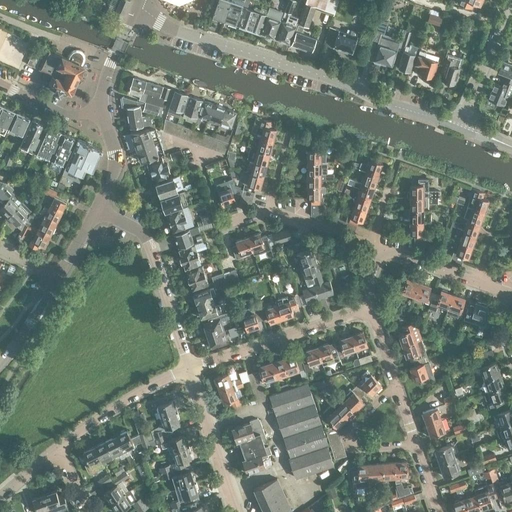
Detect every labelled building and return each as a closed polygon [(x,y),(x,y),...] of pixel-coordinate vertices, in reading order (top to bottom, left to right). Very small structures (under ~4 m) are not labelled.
[(117,0),(116,4),(119,5),(114,15),(114,16),(112,21),(114,22),(115,20),(120,22),(121,19),(122,19),(125,12),(127,7),(130,0),(129,0),(117,0)] [(224,20),(230,0),(217,0),(215,8),(212,16),(224,20)] [(235,24),(242,6),(244,0),(235,0),(235,1),(233,0),(230,0),(224,20),(235,24)] [(290,43),(296,25),(299,18),(290,15),(295,0),(294,0),(288,0),(283,16),(287,18),(285,22),(282,21),(276,38),(290,43)] [(325,8),(327,0),(332,0),(338,2),(338,0),(305,0),(305,1),(325,8)] [(475,3),(480,5),(482,0),(457,0),(457,2),(472,8),(475,3)] [(308,28),(316,6),(306,2),(298,24),(304,26),(308,28)] [(106,13),(111,16),(116,7),(110,4),(106,13)] [(260,33),(266,15),(268,9),(261,7),(260,9),(255,7),(254,10),(242,6),(235,24),(239,25),(260,33)] [(442,16),(430,13),(428,21),(439,24),(442,16)] [(281,20),(266,15),(260,33),(274,38),(281,20)] [(312,51),(317,37),(302,32),(304,26),(298,24),(291,44),(312,51)] [(357,35),(358,32),(347,29),(346,32),(329,26),(324,43),(333,46),(352,53),(358,36),(357,35)] [(391,65),(396,49),(399,50),(406,30),(403,29),(399,39),(383,34),(385,28),(377,26),(373,40),(379,42),(373,61),(382,63),(382,62),(391,65)] [(409,44),(409,46),(407,46),(411,33),(406,31),(400,49),(403,50),(398,67),(410,71),(418,47),(409,44)] [(52,83),(50,89),(61,94),(61,92),(64,93),(68,92),(68,91),(71,92),(74,85),(83,66),(81,64),(67,58),(63,56),(48,49),(39,69),(53,75),(49,82),(52,83)] [(67,58),(81,64),(83,61),(84,62),(85,57),(84,53),(80,50),(76,49),(72,50),(69,54),(67,58)] [(439,56),(426,52),(419,50),(418,54),(415,63),(421,65),(419,73),(423,74),(423,76),(432,79),(439,56)] [(454,84),(460,67),(448,64),(450,58),(452,59),(453,53),(447,51),(441,69),(445,70),(442,80),(448,82),(448,84),(452,85),(453,84),(454,84)] [(27,64),(36,68),(41,58),(32,53),(27,64)] [(502,79),(511,82),(511,63),(503,60),(498,71),(504,74),(502,79)] [(143,91),(146,81),(134,77),(129,92),(141,95),(139,99),(144,101),(147,93),(143,91)] [(511,82),(502,79),(500,84),(496,83),(493,91),(492,90),(489,99),(504,105),(510,89),(511,89),(511,82)] [(171,88),(160,85),(146,81),(143,91),(147,93),(144,101),(165,107),(171,88)] [(182,109),(187,94),(175,90),(167,110),(180,115),(182,109)] [(182,109),(184,110),(182,116),(185,117),(185,119),(192,121),(192,119),(195,120),(195,119),(197,115),(202,99),(187,94),(182,109)] [(122,96),(124,108),(126,107),(128,116),(129,127),(152,124),(150,115),(142,116),(140,108),(144,108),(143,110),(161,115),(162,107),(145,102),(122,96)] [(202,99),(197,115),(195,119),(200,120),(201,116),(208,118),(213,103),(202,99)] [(213,103),(208,118),(219,122),(224,107),(224,106),(217,104),(213,103)] [(2,104),(0,107),(0,131),(4,133),(15,110),(2,104)] [(224,107),(219,122),(231,127),(236,111),(224,107)] [(23,134),(30,117),(17,111),(7,131),(18,136),(19,132),(23,134)] [(32,118),(20,145),(33,151),(45,123),(32,118)] [(276,129),(271,127),(272,121),(260,118),(255,136),(273,140),(276,129)] [(168,132),(172,121),(165,119),(163,131),(168,132)] [(174,135),(178,124),(172,121),(168,132),(174,135)] [(47,124),(34,152),(49,158),(62,131),(47,124)] [(180,137),(184,126),(178,124),(174,135),(180,137)] [(185,139),(189,128),(184,126),(180,137),(185,139)] [(155,127),(131,131),(131,132),(124,134),(129,150),(137,148),(141,162),(164,154),(155,127)] [(191,141),(195,130),(189,128),(185,139),(191,141)] [(196,143),(200,132),(195,130),(191,141),(196,143)] [(242,132),(236,130),(234,135),(233,135),(231,141),(238,144),(242,132)] [(51,159),(63,165),(75,137),(63,132),(51,159)] [(202,145),(206,134),(200,132),(196,143),(202,145)] [(207,147),(212,136),(206,134),(202,145),(207,147)] [(213,149),(217,138),(212,136),(207,147),(213,149)] [(273,140),(255,136),(252,147),(270,152),(273,140)] [(86,166),(93,169),(101,150),(102,150),(102,149),(101,149),(79,139),(77,138),(77,139),(77,140),(66,166),(83,173),(86,166)] [(217,138),(213,149),(219,151),(221,145),(223,140),(217,138)] [(224,153),(228,142),(223,140),(221,145),(219,151),(224,153)] [(326,161),(326,144),(314,143),(314,149),(308,149),(308,161),(326,161)] [(270,152),(252,147),(249,159),(254,160),(267,164),(270,152)] [(181,149),(170,153),(173,159),(183,155),(181,149)] [(3,163),(11,166),(14,158),(6,155),(3,163)] [(162,158),(160,158),(149,162),(156,181),(157,182),(172,177),(170,170),(169,170),(167,164),(167,163),(166,159),(163,160),(162,158)] [(366,170),(379,174),(383,163),(370,159),(369,164),(361,161),(360,163),(355,161),(353,166),(359,168),(366,170)] [(267,164),(254,160),(251,172),(263,175),(267,164)] [(326,161),(308,161),(307,173),(327,173),(327,161),(326,161)] [(380,177),(381,175),(379,174),(366,170),(363,181),(375,186),(377,179),(378,180),(380,179),(380,177)] [(263,175),(251,172),(248,183),(245,182),(243,188),(243,189),(255,192),(256,186),(260,187),(263,175)] [(327,173),(307,173),(307,185),(320,185),(320,180),(328,181),(328,173),(327,173)] [(177,190),(176,188),(182,187),(178,175),(172,177),(157,182),(156,183),(161,195),(177,190)] [(224,204),(236,200),(234,195),(237,193),(236,189),(242,191),(243,189),(243,188),(235,186),(233,182),(230,183),(227,175),(221,177),(225,189),(219,191),(224,204)] [(410,197),(423,197),(429,197),(429,178),(418,178),(418,184),(410,184),(410,191),(409,191),(407,193),(407,197),(410,197)] [(341,179),(338,188),(343,190),(346,180),(341,179)] [(359,193),(371,197),(375,186),(363,181),(359,193)] [(1,191),(0,194),(0,207),(3,211),(2,213),(6,217),(20,202),(21,201),(12,192),(14,189),(11,187),(9,187),(7,185),(7,183),(6,183),(1,191)] [(320,185),(307,185),(307,198),(311,198),(311,203),(323,203),(323,197),(320,197),(320,196),(322,196),(322,192),(326,192),(326,187),(323,186),(320,186),(320,185)] [(54,198),(57,192),(47,187),(44,192),(54,198)] [(488,200),(483,198),(485,192),(473,188),(469,201),(467,206),(472,207),(484,212),(484,211),(487,212),(488,207),(486,206),(488,200)] [(255,192),(243,189),(242,191),(241,194),(253,198),(255,192)] [(166,210),(187,203),(183,191),(161,198),(166,210)] [(355,204),(367,208),(371,197),(359,193),(355,204)] [(253,198),(241,194),(240,200),(251,203),(253,198)] [(45,215),(57,221),(64,208),(63,208),(66,202),(55,197),(52,203),(51,203),(49,208),(44,206),(40,213),(45,215)] [(423,197),(410,197),(410,209),(423,209),(423,197)] [(28,215),(31,211),(27,206),(21,201),(20,202),(6,217),(10,221),(12,220),(16,224),(22,229),(26,222),(27,218),(29,216),(28,215)] [(333,222),(344,226),(355,230),(359,219),(363,220),(367,208),(355,204),(351,215),(348,214),(346,220),(335,217),(333,222)] [(173,232),(193,225),(187,206),(166,213),(173,232)] [(484,212),(472,207),(468,219),(480,223),(484,212)] [(311,215),(323,219),(323,209),(311,209),(311,215)] [(423,209),(410,209),(410,220),(423,220),(423,209)] [(212,212),(201,216),(203,224),(214,221),(212,212)] [(39,228),(51,234),(57,221),(45,215),(39,228)] [(480,223),(468,219),(464,230),(476,234),(480,223)] [(423,220),(410,220),(410,233),(414,233),(414,239),(426,239),(426,233),(423,233),(423,220)] [(51,234),(39,228),(26,222),(22,229),(19,233),(25,236),(28,230),(36,234),(33,240),(45,246),(51,234)] [(457,227),(451,225),(450,225),(449,230),(459,233),(460,228),(457,227)] [(197,226),(173,234),(178,247),(193,242),(191,234),(199,231),(197,226)] [(273,235),(276,244),(291,239),(288,230),(273,235)] [(476,234),(464,230),(460,241),(472,246),(476,234)] [(247,236),(252,250),(263,246),(264,249),(270,247),(266,235),(261,237),(259,233),(247,236)] [(252,250),(247,236),(236,240),(237,244),(232,246),(236,258),(242,256),(241,254),(252,250)] [(193,245),(179,249),(185,268),(201,263),(196,250),(206,247),(204,243),(203,243),(202,241),(193,245)] [(472,246),(460,241),(456,253),(453,252),(451,258),(463,262),(464,256),(468,257),(472,246)] [(301,265),(316,260),(312,247),(303,250),(300,242),(294,244),(297,252),(301,265)] [(449,263),(461,267),(463,262),(451,258),(449,263)] [(315,282),(314,278),(312,274),(320,271),(316,260),(301,265),(308,284),(315,282)] [(208,284),(206,278),(202,265),(186,271),(192,290),(208,284)] [(230,272),(233,283),(239,281),(235,270),(230,272)] [(313,300),(334,293),(330,280),(324,282),(320,271),(312,274),(314,278),(315,282),(316,285),(302,289),(307,303),(314,301),(313,300)] [(217,282),(224,279),(222,273),(215,275),(217,282)] [(414,296),(418,282),(407,278),(406,283),(400,281),(396,292),(402,294),(403,292),(414,296)] [(217,282),(213,283),(216,289),(226,286),(224,279),(217,282)] [(430,304),(434,293),(429,291),(430,286),(418,282),(414,296),(425,300),(424,302),(430,304)] [(194,294),(198,306),(213,301),(212,295),(215,294),(213,288),(210,289),(209,288),(194,294)] [(448,308),(453,294),(447,292),(448,291),(442,289),(442,290),(441,290),(440,295),(434,293),(430,304),(429,308),(435,310),(436,306),(437,304),(448,308)] [(464,316),(468,304),(463,303),(465,298),(453,294),(448,308),(446,313),(463,319),(464,316)] [(277,305),(282,318),(293,314),(292,310),(297,308),(293,297),(287,299),(288,301),(277,305)] [(217,312),(221,311),(219,305),(215,306),(213,301),(198,306),(202,318),(217,313),(217,312)] [(468,304),(464,316),(471,318),(471,316),(483,320),(488,306),(476,302),(474,307),(468,304)] [(282,318),(277,305),(266,308),(265,306),(259,308),(263,319),(268,317),(270,322),(282,318)] [(409,308),(407,308),(402,306),(400,314),(406,316),(409,308)] [(263,319),(259,308),(252,310),(253,313),(242,316),(247,330),(259,326),(257,321),(263,319)] [(207,336),(224,330),(220,318),(223,317),(222,314),(208,318),(209,321),(203,323),(204,325),(203,327),(204,329),(206,330),(207,336)] [(407,322),(405,317),(398,316),(399,319),(400,324),(407,322)] [(402,345),(421,339),(419,334),(414,336),(412,329),(414,329),(412,323),(401,326),(403,332),(398,334),(402,345)] [(230,335),(238,333),(236,326),(228,329),(230,335)] [(224,330),(207,336),(211,348),(228,342),(224,330)] [(351,335),(355,349),(367,345),(362,331),(351,335)] [(335,346),(339,357),(345,355),(344,353),(355,349),(351,335),(339,339),(341,344),(335,346)] [(427,356),(423,343),(421,339),(402,345),(406,357),(411,355),(413,360),(424,357),(427,356)] [(317,346),(321,360),(333,356),(333,359),(339,357),(335,346),(330,347),(328,343),(317,346)] [(301,357),(305,368),(306,372),(312,369),(310,364),(321,360),(317,346),(305,350),(306,355),(301,357)] [(488,357),(494,355),(492,349),(479,354),(480,359),(481,360),(488,357)] [(282,358),(288,373),(299,370),(305,368),(301,357),(295,359),(294,354),(282,358)] [(360,364),(372,360),(370,354),(358,358),(360,364)] [(421,384),(435,379),(429,362),(426,363),(424,357),(413,360),(415,366),(410,368),(414,380),(419,378),(421,384)] [(484,378),(500,373),(496,361),(490,363),(488,357),(481,360),(480,359),(473,362),(475,369),(480,367),(484,378)] [(271,362),(276,377),(288,373),(282,358),(271,362)] [(276,377),(271,362),(259,366),(260,369),(253,372),(257,385),(263,383),(262,382),(276,377)] [(237,384),(243,382),(250,380),(248,373),(247,370),(239,372),(241,378),(235,380),(237,384)] [(356,386),(364,394),(369,390),(372,393),(381,385),(371,374),(367,370),(361,376),(363,378),(356,386)] [(219,390),(233,385),(228,372),(215,377),(216,378),(214,379),(216,384),(217,384),(219,390)] [(248,373),(250,380),(252,386),(257,385),(253,372),(248,373)] [(500,373),(484,378),(488,390),(504,384),(500,373)] [(296,477),(333,464),(327,445),(328,445),(319,418),(314,401),(308,382),(270,395),(276,414),(291,457),(289,458),(296,477)] [(252,386),(257,403),(268,399),(263,383),(257,385),(252,386)] [(504,384),(488,390),(483,391),(489,407),(504,402),(502,398),(508,396),(504,384)] [(233,385),(219,390),(224,403),(228,401),(230,407),(242,403),(240,397),(237,398),(233,385)] [(364,394),(356,386),(347,394),(345,392),(340,396),(342,397),(354,410),(364,401),(360,398),(364,394)] [(461,386),(455,389),(457,395),(463,393),(461,386)] [(454,395),(443,398),(445,405),(457,401),(454,395)] [(155,412),(159,411),(161,417),(177,412),(175,406),(174,406),(172,401),(168,402),(167,397),(151,402),(155,412)] [(354,410),(342,397),(333,406),(346,419),(354,410)] [(323,413),(327,417),(337,427),(346,419),(333,406),(332,404),(323,413)] [(426,423),(441,418),(438,407),(423,412),(426,423)] [(496,426),(511,420),(511,407),(497,413),(499,419),(494,421),(496,426)] [(474,408),(461,413),(463,418),(476,413),(474,408)] [(465,424),(484,417),(482,411),(476,413),(463,418),(465,424)] [(177,412),(161,417),(164,424),(151,430),(152,432),(147,434),(149,440),(165,434),(170,433),(169,428),(180,424),(178,418),(179,418),(177,412)] [(240,440),(264,431),(260,421),(259,419),(257,418),(255,418),(250,420),(250,422),(234,427),(234,426),(232,427),(233,429),(233,428),(237,440),(240,440)] [(441,418),(426,423),(430,436),(445,430),(441,418)] [(511,420),(496,426),(499,438),(511,433),(511,420)] [(464,423),(452,427),(455,434),(466,430),(464,423)] [(327,436),(339,432),(337,427),(326,431),(327,436)] [(457,441),(470,436),(471,436),(469,429),(455,434),(457,441)] [(128,448),(134,445),(127,430),(116,435),(126,456),(131,453),(128,448)] [(240,440),(246,458),(270,450),(269,446),(265,447),(262,440),(266,439),(264,431),(240,440)] [(339,432),(327,436),(329,442),(341,438),(339,432)] [(472,441),(479,439),(476,433),(470,435),(471,436),(470,436),(472,441)] [(509,448),(511,446),(511,433),(499,438),(501,443),(507,441),(509,448)] [(149,440),(147,434),(146,434),(146,435),(140,437),(144,448),(150,446),(149,442),(149,440)] [(170,452),(173,451),(189,446),(187,440),(185,440),(183,435),(167,440),(165,434),(149,440),(149,442),(154,440),(156,444),(161,443),(162,447),(168,446),(170,452)] [(105,441),(113,456),(118,453),(121,458),(126,456),(116,435),(105,441)] [(331,447),(342,444),(341,438),(329,442),(331,447)] [(94,446),(102,462),(113,456),(105,441),(94,446)] [(333,453),(344,449),(342,444),(331,447),(333,453)] [(440,462),(455,457),(451,444),(435,449),(440,462)] [(89,472),(91,473),(104,466),(102,462),(94,446),(83,451),(89,463),(85,465),(89,472)] [(189,446),(173,451),(177,463),(191,458),(189,452),(191,452),(189,446)] [(346,455),(344,449),(333,453),(335,459),(346,455)] [(270,450),(246,458),(243,459),(247,471),(246,471),(247,473),(249,472),(265,467),(262,459),(268,457),(267,455),(271,454),(270,450)] [(483,462),(496,458),(494,452),(481,456),(483,462)] [(455,457),(440,462),(444,476),(460,470),(455,457)] [(401,482),(401,476),(408,476),(407,460),(394,461),(395,477),(396,493),(397,497),(413,492),(411,486),(408,487),(408,486),(403,488),(401,482)] [(382,462),(383,478),(395,477),(394,461),(382,462)] [(370,463),(371,479),(383,478),(382,462),(370,463)] [(372,495),(370,479),(371,479),(370,463),(357,464),(358,471),(352,471),(353,486),(367,485),(367,495),(372,495)] [(161,473),(173,470),(171,464),(159,467),(161,473)] [(481,465),(467,470),(469,476),(483,472),(481,465)] [(489,470),(492,481),(498,479),(494,468),(489,470)] [(109,502),(130,489),(123,479),(129,475),(126,470),(115,477),(119,482),(104,492),(108,497),(106,498),(109,502)] [(173,470),(161,473),(163,479),(173,477),(172,476),(174,475),(173,470)] [(176,487),(180,486),(196,481),(194,475),(192,476),(191,470),(174,475),(172,476),(173,477),(176,487)] [(492,481),(489,470),(483,472),(486,483),(492,481)] [(101,486),(111,479),(108,474),(98,481),(101,486)] [(264,511),(289,511),(292,511),(277,478),(254,489),(264,511)] [(194,501),(192,495),(198,494),(196,488),(198,487),(196,481),(180,486),(176,487),(175,488),(179,499),(170,502),(172,508),(194,501)] [(469,511),(464,497),(461,488),(459,481),(449,485),(451,492),(456,490),(459,499),(453,501),(456,511),(469,511)] [(511,498),(511,481),(500,485),(506,500),(511,498)] [(333,485),(325,487),(329,498),(337,496),(333,485)] [(130,489),(109,502),(113,508),(115,507),(117,511),(118,511),(132,503),(135,507),(147,500),(143,495),(138,498),(132,488),(130,489)] [(476,493),(481,509),(493,505),(488,489),(476,493)] [(64,493),(58,495),(56,490),(45,494),(50,510),(57,508),(58,511),(60,511),(62,511),(67,510),(68,509),(67,506),(68,505),(64,493)] [(384,497),(386,501),(397,497),(396,493),(384,497)] [(464,497),(469,511),(471,511),(481,509),(476,493),(464,497)] [(45,511),(50,510),(45,494),(33,498),(37,511),(45,511)] [(405,504),(416,500),(414,494),(403,498),(405,504)] [(373,501),(374,505),(386,501),(384,497),(373,501)] [(402,498),(391,502),(393,508),(404,504),(402,498)] [(147,500),(135,507),(138,511),(140,511),(150,505),(150,504),(151,503),(149,499),(147,500)] [(205,511),(205,510),(204,510),(202,505),(196,506),(194,501),(172,508),(173,511),(179,511),(182,511),(205,511)]
